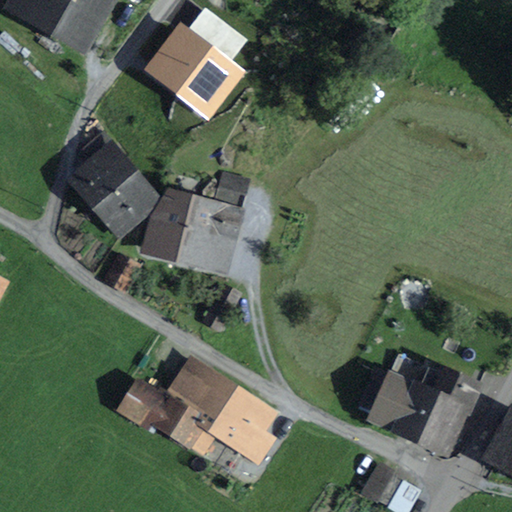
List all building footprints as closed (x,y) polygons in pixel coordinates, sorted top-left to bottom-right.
[(29,13),(56,29),(72,0),(12,0),(12,2),(29,13)] [(72,0),(56,29),(83,44),(85,40),(92,44),(116,0),(72,0)] [(184,42),(211,70),(230,50),(203,23),(184,42)] [(319,83),(308,97),(323,110),(334,96),(319,83)] [(93,161),(72,179),(121,234),(158,203),(111,147),(114,144),(104,131),(83,149),(93,161)] [(175,193),(167,223),(153,219),(145,246),(227,267),(250,180),(223,173),(215,204),(175,193)] [(119,255),(104,281),(125,293),(139,268),(119,255)] [(224,288),(205,321),(220,329),(239,296),(224,288)] [(200,405),(213,413),(192,445),(204,452),(215,435),(259,463),(274,441),(261,432),(272,415),(191,360),(168,394),(174,398),(195,412),(200,405)] [(444,376),(434,397),(376,372),(361,404),(376,411),(373,418),(448,452),(476,390),(444,376)] [(154,430),(158,423),(174,398),(168,394),(166,393),(163,397),(140,382),(122,410),(154,430)] [(195,412),(174,398),(158,423),(192,445),(213,413),(200,405),(195,412)] [(511,417),(492,454),(511,465),(511,417)] [(393,474),(378,500),(390,507),(405,481),(393,474)]
